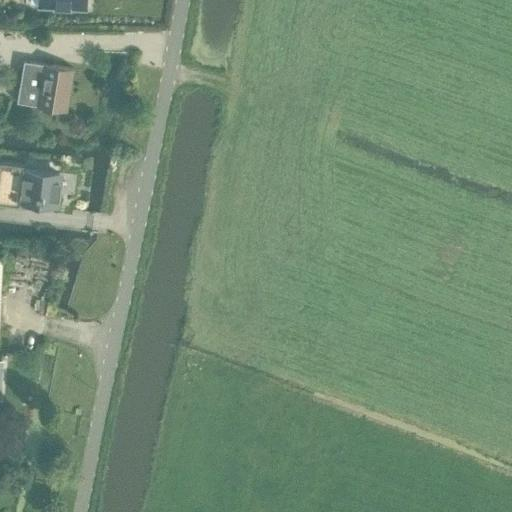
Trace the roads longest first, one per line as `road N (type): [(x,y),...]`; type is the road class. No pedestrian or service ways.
road 1 (unclassified): [(79,511),(182,0)]
road 2 (track): [(173,46),(60,41),(0,54)]
